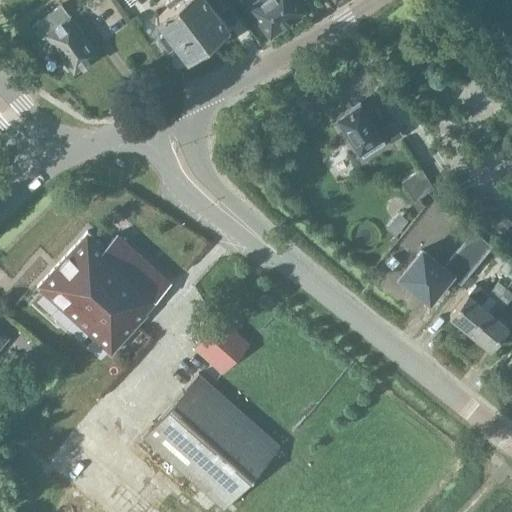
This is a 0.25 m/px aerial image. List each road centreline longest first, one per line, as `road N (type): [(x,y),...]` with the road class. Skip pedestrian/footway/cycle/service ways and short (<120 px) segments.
road 1 (tertiary): [(511,445),(199,191),(158,119)]
road 2 (unknown): [(238,223),(193,266),(153,324),(82,477)]
road 3 (tertiary): [(158,119),(310,45),(378,0)]
